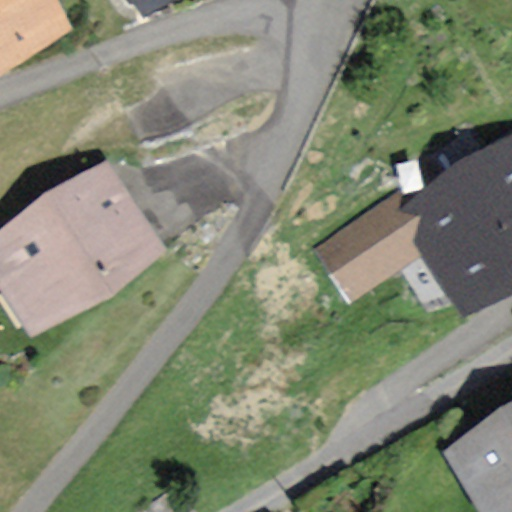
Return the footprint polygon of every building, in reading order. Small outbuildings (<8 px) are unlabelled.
[(0,0),(0,68),(76,28),(60,0),(0,0)] [(137,0),(146,12),(164,0),(137,0)] [(406,190),(319,248),(352,298),(422,251),(465,315),(511,283),(511,139),(414,203),(406,190)] [(112,162),(0,233),(0,282),(34,335),(168,249),(112,162)] [(511,511),(511,415),(454,450),(489,511),(511,511)]
